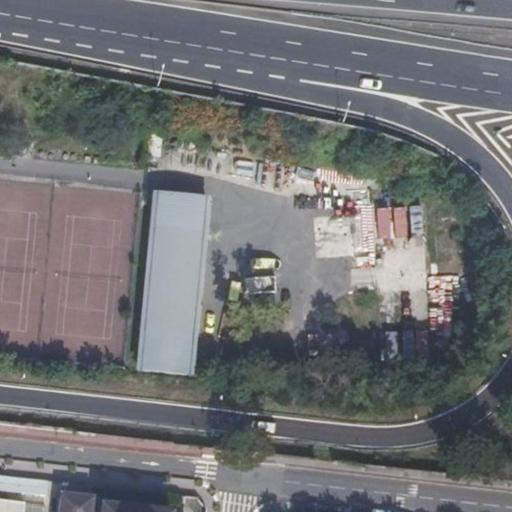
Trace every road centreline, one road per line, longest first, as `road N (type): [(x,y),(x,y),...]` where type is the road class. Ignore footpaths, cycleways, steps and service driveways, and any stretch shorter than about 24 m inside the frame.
road 1 (motorway): [(511,373),(469,413),(400,437),(0,396)]
road 2 (motorway): [(42,17),(404,113),(455,140),(511,197)]
road 3 (motorway): [(42,17),(511,87)]
road 4 (residential): [(510,511),(237,480)]
road 5 (residential): [(0,452),(237,480)]
